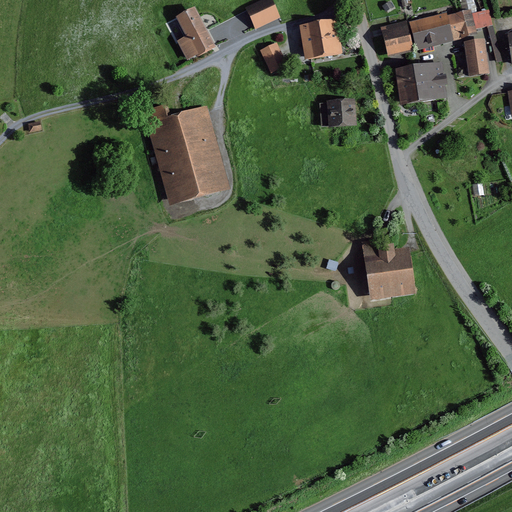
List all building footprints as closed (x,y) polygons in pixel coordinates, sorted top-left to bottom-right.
[(268,0),(248,10),(257,28),(277,18),(268,0)] [(460,0),(463,11),(471,9),(472,12),(477,12),(474,0),(460,0)] [(463,11),(448,15),(454,40),(478,34),(476,29),(472,13),(472,12),(471,9),(463,11)] [(477,12),(472,13),(476,29),(493,25),(489,9),(477,12)] [(212,47),(194,11),(179,19),(188,37),(179,42),(188,59),(212,47)] [(447,12),(410,22),(417,50),(438,45),(454,40),(448,15),(447,12)] [(409,20),(380,27),(388,58),(417,50),(410,22),(409,20)] [(315,57),(339,53),(333,24),(309,28),(315,57)] [(485,39),(464,42),(469,77),(490,74),(485,39)] [(277,45),(260,53),(271,77),(288,69),(277,45)] [(441,98),(438,68),(400,72),(403,103),(441,98)] [(352,105),(330,106),(331,124),(353,123),(352,105)] [(202,113),(153,126),(173,200),(222,186),(202,113)] [(367,260),(371,296),(412,292),(408,255),(367,260)]
